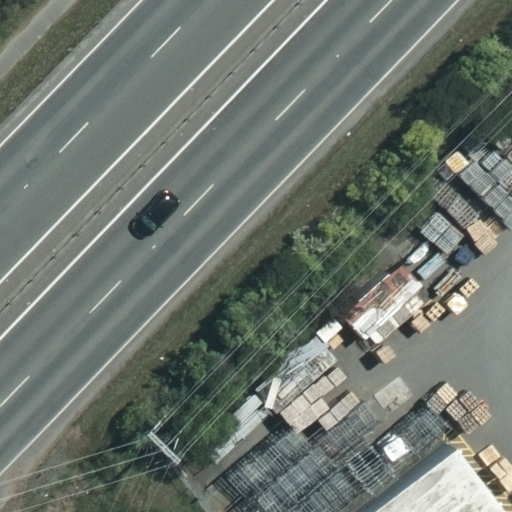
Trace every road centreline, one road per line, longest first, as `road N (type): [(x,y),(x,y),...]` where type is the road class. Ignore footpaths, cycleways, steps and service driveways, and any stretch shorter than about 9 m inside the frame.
road 1 (trunk): [(377,0),(0,392)]
road 2 (trunk): [(0,201),(198,0)]
